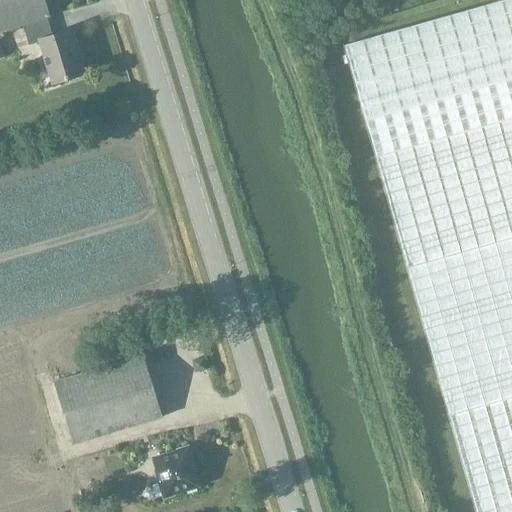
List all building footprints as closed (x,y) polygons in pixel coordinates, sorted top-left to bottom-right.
[(0,0),(0,31),(22,25),(45,17),(49,16),(43,0),(0,0)] [(511,511),(511,0),(503,0),(344,45),(386,193),(476,511),(511,511)] [(51,36),(45,17),(22,25),(28,44),(38,41),(51,84),(81,75),(73,49),(77,47),(72,30),(51,36)] [(74,443),(161,417),(142,356),(55,382),(74,443)] [(164,496),(198,486),(187,448),(152,458),(164,496)]
